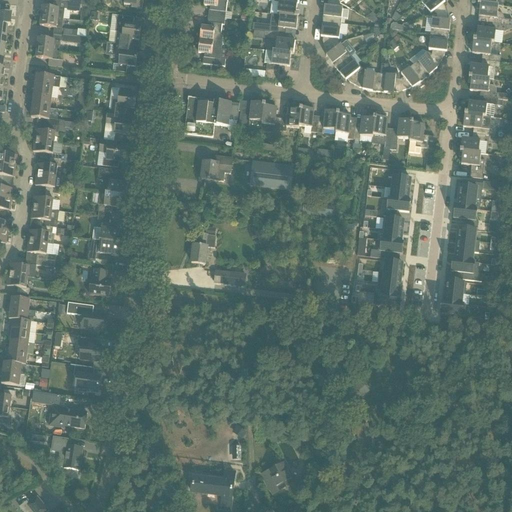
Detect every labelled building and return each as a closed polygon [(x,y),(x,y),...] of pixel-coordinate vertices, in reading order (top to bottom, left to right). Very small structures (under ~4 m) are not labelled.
[(142,2),(142,0),(124,0),(124,6),(132,7),(132,9),(142,10),(143,2),(142,2)] [(225,19),(227,0),(204,0),(204,6),(210,7),(209,18),(225,19)] [(287,4),(287,0),(274,0),(275,3),(279,3),(278,16),(298,18),(298,17),(296,16),(297,5),(287,4)] [(348,11),(343,11),(343,9),(339,9),(340,4),(331,0),(329,0),(327,4),(327,7),(325,7),(324,11),(323,23),(341,25),(342,19),(348,20),(348,11)] [(445,3),(442,0),(423,0),(421,2),(431,15),(435,13),(436,16),(447,13),(446,8),(443,5),(445,3)] [(57,3),(56,9),(64,10),(80,12),(81,6),(57,3)] [(498,13),(498,7),(478,5),(478,6),(480,6),(479,18),(489,19),(488,25),(506,27),(511,27),(511,21),(504,20),(504,19),(504,17),(503,16),(503,15),(502,14),(501,14),(499,14),(498,13)] [(63,20),(64,10),(56,9),(42,8),(41,17),(63,20)] [(366,17),(374,22),(378,19),(372,12),(366,17)] [(10,15),(8,15),(0,13),(0,24),(9,26),(10,15)] [(430,36),(448,38),(450,22),(448,22),(449,18),(447,13),(436,16),(436,20),(432,20),(430,36)] [(296,31),(298,18),(278,16),(272,15),(270,33),(285,35),(286,30),(296,31)] [(62,30),(63,20),(41,17),(40,27),(62,30)] [(139,41),(141,27),(133,26),(134,19),(118,17),(115,33),(117,33),(116,45),(131,47),(132,40),(139,41)] [(224,26),(225,19),(209,18),(208,28),(201,27),(200,36),(197,35),(196,40),(222,43),(223,35),(221,34),(222,26),(224,26)] [(323,23),(321,38),(323,39),(322,42),(324,48),(339,43),(340,36),(341,25),(323,23)] [(9,27),(9,26),(0,24),(0,35),(5,37),(6,27),(9,27)] [(496,32),(500,32),(505,33),(506,27),(488,25),(488,30),(477,29),(476,40),(474,40),(473,42),(494,44),(496,32)] [(265,33),(264,39),(276,40),(275,53),(293,55),(295,42),(285,41),(285,35),(273,34),(270,34),(265,33)] [(373,34),(364,37),(367,44),(375,38),(373,34)] [(87,39),(77,38),(63,36),(62,42),(86,45),(87,39)] [(447,53),(448,38),(430,36),(429,51),(433,53),(432,56),(441,62),(444,56),(444,53),(447,53)] [(59,52),(60,42),(38,39),(37,49),(59,52)] [(220,60),(222,43),(196,40),(196,45),(199,45),(198,54),(205,54),(203,65),(225,68),(225,61),(220,60)] [(399,47),(394,40),(390,43),(392,46),(391,47),(393,50),(399,47)] [(490,56),(492,44),(494,44),(473,42),(472,54),(482,56),(481,61),(500,63),(500,57),(490,56)] [(336,69),(350,58),(340,45),(339,43),(324,48),(325,53),(328,56),(326,57),(336,69)] [(130,53),(131,47),(116,45),(114,56),(119,57),(118,66),(113,65),(112,73),(126,74),(127,67),(136,68),(137,54),(130,53)] [(58,62),(59,52),(37,49),(36,59),(49,61),(48,67),(62,68),(63,62),(58,62)] [(265,80),(278,81),(279,66),(290,67),(291,56),(293,56),(293,55),(275,53),(266,52),(265,64),(267,64),(265,80)] [(439,66),(441,62),(432,56),(428,54),(414,66),(425,80),(437,70),(436,69),(439,66)] [(357,66),(350,58),(336,69),(346,82),(347,80),(350,83),(354,86),(360,76),(357,73),(360,71),(357,66)] [(494,81),(495,69),(499,69),(500,63),(481,61),(481,67),(471,66),(469,78),(490,81),(494,81)] [(425,80),(414,66),(401,75),(403,78),(400,81),(403,92),(408,90),(411,88),(412,90),(425,80)] [(355,86),(354,86),(359,89),(363,89),(362,91),(366,92),(378,93),(380,75),(374,74),(366,73),(365,73),(364,77),(360,76),(355,86)] [(59,89),(61,78),(36,75),(35,82),(32,82),(32,86),(53,88),(59,89)] [(403,92),(400,81),(396,80),(396,77),(387,76),(380,75),(378,93),(394,95),(394,93),(398,93),(403,92)] [(469,78),(469,80),(471,80),(470,92),(480,93),(479,98),(497,101),(498,95),(495,94),(496,91),(495,89),(494,88),(492,87),(489,87),(490,81),(469,78)] [(51,99),(53,88),(32,86),(32,90),(34,90),(34,97),(51,99)] [(84,103),(86,93),(79,92),(78,103),(87,104),(87,103),(84,103)] [(113,102),(112,112),(111,113),(127,115),(127,109),(135,110),(136,96),(119,94),(118,102),(113,102)] [(50,110),(51,99),(34,97),(33,104),(30,103),(29,107),(50,110)] [(493,119),(495,107),(494,107),(494,106),(497,106),(497,101),(479,98),(479,104),(469,103),(467,114),(465,114),(465,115),(483,118),(491,119),(493,119)] [(207,138),(212,102),(192,99),(192,100),(189,102),(188,102),(184,136),(207,138)] [(237,123),(238,112),(239,105),(212,102),(207,138),(213,139),(214,127),(228,128),(229,122),(237,123)] [(86,114),(87,104),(78,103),(77,113),(86,114)] [(262,128),(264,105),(251,104),(250,114),(238,112),(237,123),(236,129),(261,133),(262,128)] [(280,132),(281,120),(276,119),(277,109),(265,108),(266,105),(264,105),(262,128),(261,133),(273,134),(280,135),(280,132)] [(29,107),(29,111),(32,111),(31,119),(39,120),(39,125),(47,126),(63,128),(64,122),(49,120),(50,110),(29,107)] [(299,128),(301,109),(300,109),(299,112),(288,110),(287,121),(281,120),(280,132),(286,133),(287,129),(299,130),(299,128)] [(301,109),(299,128),(305,128),(311,129),(311,134),(317,134),(318,122),(313,121),(314,111),(301,109)] [(336,132),(338,114),(325,112),(324,123),(318,122),(317,134),(317,136),(323,137),(324,131),(336,132)] [(87,113),(86,122),(94,123),(95,113),(87,113)] [(131,136),(133,123),(126,122),(127,115),(111,113),(108,113),(106,125),(116,126),(115,134),(131,136)] [(340,114),(338,114),(336,132),(335,142),(347,143),(348,140),(354,141),(355,129),(349,128),(351,118),(339,116),(340,114)] [(465,115),(463,128),(473,129),(473,135),(485,137),(489,137),(491,119),(483,118),(465,115)] [(373,139),(375,118),(374,118),(373,120),(362,119),(361,129),(355,129),(354,141),(360,142),(361,137),(372,139),(373,139)] [(388,120),(375,118),(373,139),(373,136),(385,138),(384,150),(390,150),(391,143),(392,131),(387,130),(388,120)] [(410,141),(412,123),(399,121),(398,131),(392,131),(391,143),(390,150),(396,151),(398,139),(410,141)] [(413,123),(412,123),(410,141),(408,153),(420,155),(421,149),(433,151),(435,138),(423,137),(424,126),(413,125),(413,123)] [(36,131),(35,142),(54,144),(55,138),(55,134),(59,134),(63,135),(63,128),(47,126),(46,132),(36,131)] [(485,143),(485,137),(473,135),(472,141),(461,140),(460,152),(481,155),(479,154),(480,142),(485,143)] [(126,150),(116,149),(113,149),(113,143),(117,144),(117,143),(101,141),(99,153),(107,154),(106,161),(104,161),(103,167),(118,169),(119,163),(124,163),(126,150)] [(53,155),(54,144),(35,142),(33,153),(50,155),(49,161),(61,162),(62,156),(53,155)] [(0,165),(15,167),(16,156),(6,155),(7,149),(0,148),(0,165)] [(317,159),(332,161),(333,151),(318,149),(317,159)] [(480,161),(481,155),(460,152),(460,154),(463,154),(461,165),(471,167),(470,179),(482,180),(485,161),(480,161)] [(230,176),(232,160),(225,159),(216,158),(216,165),(204,163),(202,181),(223,183),(224,175),(230,176)] [(61,168),(61,162),(49,161),(48,166),(38,165),(37,176),(56,178),(57,168),(61,168)] [(290,192),(293,168),(253,163),(250,187),(290,192)] [(13,179),(15,167),(0,165),(0,182),(2,183),(3,177),(13,179)] [(128,184),(118,183),(119,172),(109,171),(99,169),(98,181),(102,182),(109,182),(108,195),(126,197),(128,184)] [(389,171),(388,179),(393,179),(392,190),(409,192),(411,181),(401,179),(402,173),(389,171)] [(311,172),(308,193),(329,196),(332,175),(311,172)] [(59,196),(62,179),(56,178),(37,176),(35,187),(46,188),(45,194),(57,195),(59,196)] [(2,188),(2,183),(0,182),(0,199),(11,201),(12,190),(2,188)] [(459,187),(458,198),(481,201),(483,185),(471,184),(471,188),(459,187)] [(388,200),(410,203),(410,202),(408,202),(409,192),(392,190),(390,200),(388,200)] [(56,202),(57,195),(45,194),(44,199),(34,198),(32,209),(52,212),(53,201),(56,202)] [(99,202),(99,206),(100,206),(99,213),(101,213),(111,214),(112,208),(122,209),(124,198),(126,199),(126,197),(108,195),(100,194),(99,202)] [(455,208),(455,209),(477,211),(475,211),(476,201),(481,202),(481,201),(458,198),(457,209),(455,208)] [(0,210),(9,212),(11,201),(0,199),(0,210)] [(384,210),(383,218),(396,219),(397,213),(409,214),(410,203),(388,200),(387,211),(384,210)] [(296,203),(295,215),(301,216),(303,204),(296,203)] [(334,209),(306,208),(306,217),(334,217),(334,209)] [(59,213),(53,212),(52,212),(32,209),(31,220),(42,222),(41,227),(50,228),(57,229),(59,213)] [(455,209),(454,220),(465,221),(465,228),(477,230),(478,222),(475,222),(477,211),(455,209)] [(384,220),(382,231),(402,234),(404,222),(384,220)] [(110,224),(97,223),(97,229),(101,229),(99,242),(120,245),(120,243),(118,243),(119,231),(109,230),(110,224)] [(48,245),(50,228),(41,227),(40,233),(30,231),(28,243),(48,245)] [(458,230),(457,241),(480,244),(480,243),(475,242),(476,232),(458,230)] [(379,241),(379,242),(403,244),(401,244),(402,234),(382,231),(382,232),(385,232),(383,242),(379,241)] [(191,264),(201,265),(206,266),(209,248),(214,249),(216,238),(199,236),(198,247),(194,246),(191,264)] [(118,257),(120,245),(99,242),(92,241),(90,253),(89,253),(88,262),(94,263),(94,265),(107,267),(108,262),(108,256),(111,256),(118,257)] [(457,241),(456,252),(478,254),(480,244),(457,241)] [(371,251),(370,259),(389,261),(390,254),(402,256),(403,244),(379,242),(378,252),(371,251)] [(56,257),(52,256),(53,246),(28,243),(27,254),(37,255),(37,261),(49,262),(48,268),(55,269),(56,257)] [(453,262),(479,265),(472,264),(474,254),(478,255),(478,254),(456,252),(455,262),(453,262)] [(453,262),(451,273),(463,275),(462,282),(481,284),(482,276),(478,276),(479,265),(453,262)] [(379,273),(379,274),(401,276),(403,265),(385,263),(384,274),(379,273)] [(10,265),(8,276),(28,279),(29,267),(10,265)] [(59,271),(58,281),(65,282),(66,272),(59,271)] [(107,273),(95,271),(93,281),(91,280),(89,296),(109,298),(111,283),(106,282),(107,273)] [(216,273),(215,284),(244,287),(245,276),(216,273)] [(379,274),(378,284),(400,287),(401,276),(379,274)] [(26,289),(28,279),(8,276),(7,287),(17,288),(17,294),(29,296),(30,289),(26,289)] [(446,282),(445,293),(465,296),(466,284),(446,282)] [(374,294),(374,295),(401,298),(399,297),(400,287),(378,284),(377,285),(382,286),(381,295),(374,294)] [(442,303),(442,304),(466,307),(466,306),(462,306),(463,296),(465,296),(445,293),(444,303),(442,303)] [(374,295),(373,306),(400,309),(401,298),(374,295)] [(29,312),(30,301),(12,299),(11,306),(8,305),(8,309),(29,312)] [(81,330),(105,333),(107,316),(93,314),(94,308),(68,304),(67,315),(83,317),(81,330)] [(442,304),(440,315),(465,318),(466,307),(442,304)] [(8,309),(7,313),(10,313),(9,321),(13,321),(27,323),(27,322),(33,323),(34,318),(28,318),(29,312),(8,309)] [(9,327),(9,331),(30,334),(31,323),(33,324),(33,323),(27,322),(27,323),(13,321),(12,328),(9,327)] [(28,345),(30,334),(9,331),(8,335),(11,335),(11,342),(28,345)] [(79,338),(78,347),(81,348),(80,361),(101,363),(103,349),(97,349),(98,341),(79,338)] [(27,355),(28,345),(11,342),(10,349),(7,349),(6,353),(27,355)] [(6,353),(6,356),(9,357),(8,363),(8,364),(22,365),(22,366),(26,367),(27,355),(6,353)] [(0,373),(20,376),(24,377),(26,367),(22,366),(22,365),(8,364),(8,363),(4,363),(3,370),(0,370),(0,373)] [(78,377),(76,390),(78,390),(77,393),(87,395),(87,392),(97,393),(98,388),(99,386),(98,386),(99,378),(93,377),(94,369),(82,368),(81,376),(78,375),(78,377)] [(42,371),(41,379),(49,380),(50,372),(42,371)] [(19,387),(20,376),(0,373),(0,377),(2,378),(1,385),(19,387)] [(49,381),(40,380),(39,388),(48,389),(49,381)] [(352,392),(340,400),(345,408),(358,400),(370,393),(364,383),(352,391),(352,392)] [(15,392),(14,392),(4,391),(3,396),(0,396),(0,407),(10,409),(12,398),(15,399),(15,392)] [(40,395),(39,404),(49,405),(50,396),(40,395)] [(9,419),(10,409),(0,407),(0,418),(0,419),(0,424),(11,426),(12,419),(9,419)] [(85,430),(87,415),(64,411),(64,409),(52,407),(49,427),(65,429),(65,427),(85,430)] [(367,425),(356,427),(359,444),(372,442),(371,433),(368,433),(367,425)] [(60,453),(58,466),(60,468),(64,468),(63,469),(79,472),(82,449),(70,447),(71,441),(54,439),(52,452),(60,453)] [(285,486),(293,482),(285,466),(270,473),(269,472),(263,475),(273,494),(286,488),(285,486)] [(222,507),(231,508),(235,474),(226,473),(225,482),(194,478),(194,479),(192,493),(193,494),(193,493),(223,497),(222,507)] [(47,511),(48,511),(37,499),(28,506),(32,511),(47,511)]
